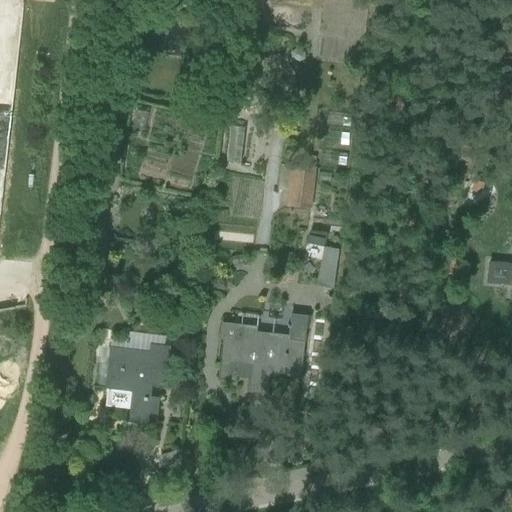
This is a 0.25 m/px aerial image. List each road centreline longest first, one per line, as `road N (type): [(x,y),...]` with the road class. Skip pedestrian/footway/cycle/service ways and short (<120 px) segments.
road 1 (track): [(0,476),(25,424),(42,327),(77,0)]
road 2 (unclassified): [(163,511),(511,438)]
